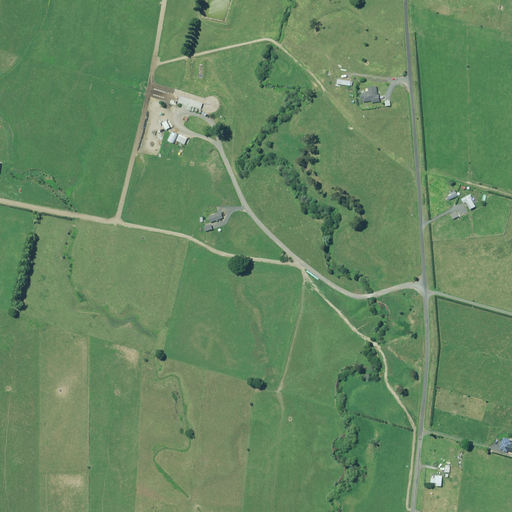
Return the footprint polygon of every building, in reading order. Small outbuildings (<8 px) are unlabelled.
[(339,84),(349,85),(349,89),(352,90),(353,84),(352,84),(352,81),(337,79),(337,84),(339,85),(339,84)] [(380,91),(379,91),(378,86),(370,88),(370,91),(367,92),(364,92),(365,94),(363,94),(363,100),(364,99),(365,102),(373,101),(373,103),(382,101),(381,94),(380,91)] [(204,103),(182,96),(179,103),(184,104),(183,108),(194,112),(196,107),(202,109),(204,103)] [(179,134),(173,132),(169,141),(175,143),(179,134)] [(189,138),(181,134),(178,141),(186,144),(189,138)] [(473,197),(472,194),(463,199),(465,203),(467,202),(472,210),(477,207),(472,198),(473,197)] [(224,211),(223,212),(217,213),(217,214),(210,216),(212,222),(218,221),(220,221),(220,220),(225,219),(224,215),(225,215),(224,211)] [(504,441),(504,440),(501,449),(505,450),(505,451),(509,452),(509,451),(511,451),(511,442),(511,440),(505,438),(504,441)] [(432,483),(436,483),(438,483),(438,486),(443,486),(444,476),(437,475),(436,475),(436,478),(432,477),(432,483)]
